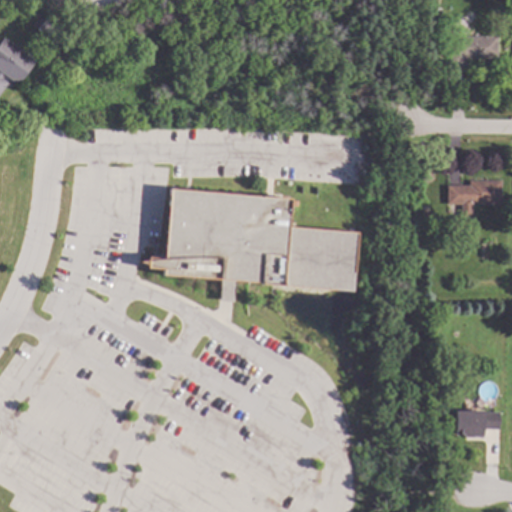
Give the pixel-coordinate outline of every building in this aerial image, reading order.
[(69,28),(57,44),(38,30),(50,14),(69,28)] [(499,57),(473,57),(473,60),(467,60),(467,65),(451,65),(451,36),(499,36),(499,57)] [(38,61),(20,85),(6,74),(3,78),(10,82),(0,95),(0,44),(6,37),(38,61)] [(503,204),(475,204),(475,216),(462,216),(462,204),(449,204),(449,185),(471,185),(471,180),(503,180),(503,204)] [(293,196),(290,227),(358,232),(355,291),(338,290),(338,288),(236,282),(235,302),(221,301),(222,279),(165,276),(165,269),(148,268),(149,257),(166,259),(171,188),(293,196)] [(483,321),(475,321),(475,311),(483,311),(483,321)] [(486,412),(502,412),(501,429),(486,429),(486,437),(466,437),(466,435),(457,435),(457,410),(486,410),(486,412)]
